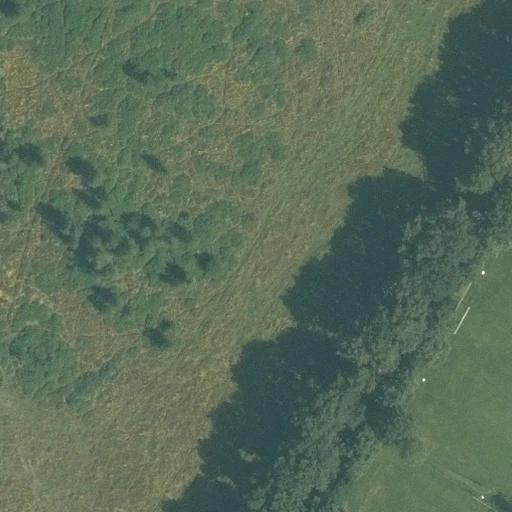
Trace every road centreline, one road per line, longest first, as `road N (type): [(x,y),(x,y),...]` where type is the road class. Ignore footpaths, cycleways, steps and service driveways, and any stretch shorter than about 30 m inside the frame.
road 1 (unknown): [(234,511),(432,183),(461,157),(511,50)]
road 2 (unclassified): [(296,511),(511,157)]
